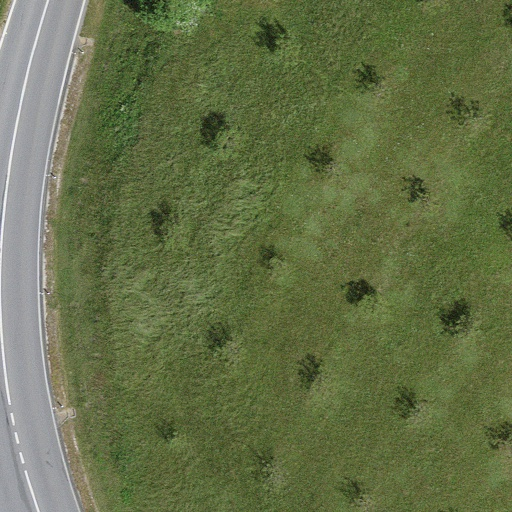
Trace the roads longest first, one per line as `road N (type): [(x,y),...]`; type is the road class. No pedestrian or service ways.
road 1 (secondary): [(0,268),(13,136),(48,0)]
road 2 (secondary): [(38,511),(8,402),(0,315)]
